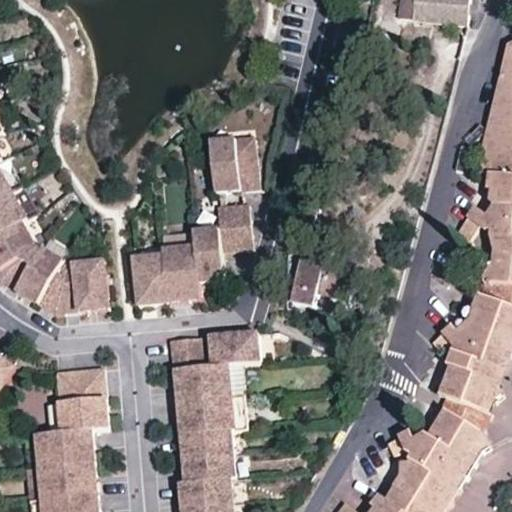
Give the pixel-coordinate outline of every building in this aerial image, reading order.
[(413,0),(402,0),(400,21),(413,22),(468,29),(471,0),(415,0),(416,0),(413,0)] [(511,47),(509,48),(477,175),(490,177),(489,193),(492,194),(492,206),(496,209),(489,220),(475,212),(459,236),(465,240),(470,244),(481,230),(486,233),(493,234),(492,244),(495,249),(494,272),(487,271),(485,287),(511,289),(511,47)] [(218,197),(221,197),(243,195),(270,192),(265,141),(213,146),(215,166),(218,197)] [(0,167),(0,204),(18,195),(5,165),(0,167)] [(44,217),(29,189),(18,195),(34,223),(41,219),(44,217)] [(34,223),(18,195),(0,204),(0,241),(28,226),(34,223)] [(244,209),(222,211),(220,211),(221,226),(252,223),(250,208),(244,209)] [(299,233),(310,236),(314,215),(303,213),(299,233)] [(252,223),(221,226),(222,234),(222,241),(253,238),(252,223)] [(19,295),(44,254),(28,226),(0,241),(0,281),(2,285),(19,295)] [(215,286),(227,285),(225,272),(224,256),(222,241),(222,234),(197,237),(198,251),(202,287),(215,286)] [(254,253),(253,238),(222,241),(224,256),(254,253)] [(182,307),(203,304),(202,287),(198,251),(165,254),(166,262),(171,308),(182,307)] [(56,319),(71,270),(44,254),(19,295),(36,306),(56,319)] [(157,309),(171,308),(166,262),(136,264),(140,310),(157,309)] [(321,299),(354,305),(360,273),(304,264),(296,308),(319,312),(321,299)] [(111,314),(106,266),(71,270),(56,319),(82,316),(111,314)] [(511,289),(485,287),(482,298),(511,309),(511,289)] [(511,309),(482,298),(479,302),(471,325),(458,333),(453,329),(452,330),(434,346),(438,351),(443,357),(453,349),(456,353),(450,370),(452,371),(442,400),(447,402),(493,418),(494,418),(500,404),(507,399),(505,393),(497,390),(511,350),(511,309)] [(212,341),(214,366),(204,366),(205,373),(231,371),(244,370),(262,368),(260,338),(212,341)] [(205,373),(204,366),(202,342),(186,344),(189,374),(205,373)] [(189,374),(186,344),(173,345),(175,376),(178,375),(189,374)] [(511,350),(497,390),(505,393),(511,372),(511,350)] [(3,365),(0,363),(0,398),(16,373),(3,365)] [(234,404),(237,435),(249,434),(246,402),(244,370),(231,371),(234,404)] [(205,373),(189,374),(178,375),(180,392),(181,408),(234,404),(231,371),(205,373)] [(108,402),(105,372),(89,374),(92,404),(108,403),(108,402)] [(92,404),(89,374),(74,375),(77,406),(92,404)] [(77,406),(74,375),(58,376),(61,407),(77,406)] [(486,436),(493,418),(447,402),(444,411),(447,414),(486,436)] [(109,418),(108,403),(92,404),(82,406),(77,406),(61,407),(62,424),(63,438),(93,435),(94,438),(111,436),(109,418)] [(182,425),(184,440),(234,436),(237,435),(234,404),(181,408),(182,425)] [(486,436),(447,414),(431,440),(427,437),(417,443),(412,435),(402,439),(408,457),(414,459),(411,464),(414,466),(404,468),(404,478),(396,491),(396,492),(389,504),(402,511),(441,511),(488,442),(486,436)] [(93,435),(63,438),(39,441),(42,473),(97,468),(96,455),(96,453),(94,438),(93,435)] [(185,463),(235,459),(234,436),(184,440),(185,452),(185,463)] [(39,441),(29,441),(32,474),(42,473),(39,441)] [(441,511),(452,511),(478,474),(494,451),(488,442),(441,511)] [(235,459),(185,463),(186,475),(188,488),(233,484),(238,484),(235,459)] [(97,468),(42,473),(45,504),(99,499),(98,487),(98,478),(97,468)] [(45,504),(42,473),(32,474),(35,505),(45,504)] [(233,484),(188,488),(182,488),(184,500),(184,511),(194,511),(234,508),(233,484)] [(99,499),(45,504),(45,511),(100,511),(100,502),(99,499)] [(402,511),(389,504),(380,499),(374,508),(377,510),(379,511),(402,511)]
